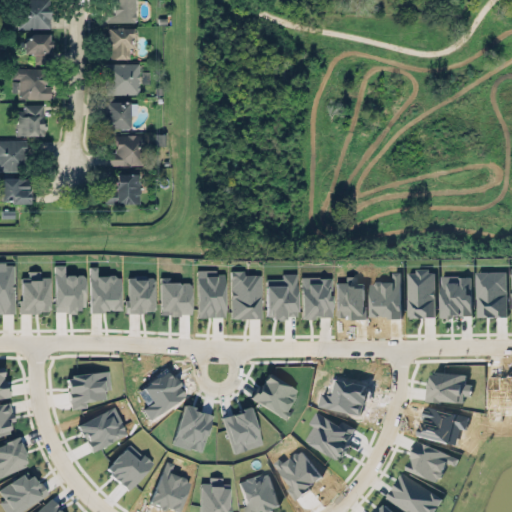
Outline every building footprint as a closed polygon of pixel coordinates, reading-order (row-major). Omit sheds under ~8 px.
[(17,27),(17,0),(49,0),(49,27),(17,27)] [(115,0),(115,2),(112,2),(112,8),(103,8),(103,22),(134,21),(134,0),(115,0)] [(106,58),(128,59),(128,47),(135,47),(135,27),(106,27),(106,58)] [(51,33),(25,33),(25,52),(32,52),(32,59),(50,59),(51,33)] [(105,63),(105,74),(106,77),(106,93),(138,92),(138,63),(105,63)] [(12,65),(47,67),(46,82),(43,82),(43,85),(50,86),(50,98),(19,96),(19,92),(11,91),(12,80),(19,80),(19,78),(12,78),(12,65)] [(105,101),(106,113),(103,113),(103,121),(106,120),(106,128),(130,128),(129,101),(105,101)] [(14,109),(23,109),(23,103),(43,103),(43,122),(46,122),(46,128),(43,128),(44,134),(38,134),(38,135),(26,135),(15,135),(14,109)] [(107,151),(107,166),(143,165),(143,153),(146,153),(145,144),(144,144),(143,134),(135,134),(135,133),(127,133),(126,134),(115,135),(115,146),(114,146),(114,150),(107,151)] [(151,145),(162,145),(162,136),(151,136),(151,145)] [(0,170),(24,171),(23,139),(0,139),(0,170)] [(138,173),(116,174),(116,180),(115,180),(115,189),(116,189),(104,190),(105,202),(117,202),(117,204),(139,203),(139,193),(140,192),(140,184),(138,182),(138,173)] [(29,202),(29,178),(1,178),(1,203),(29,202)] [(0,262),(0,313),(14,313),(13,264),(4,265),(4,262),(0,262)] [(407,272),(407,316),(435,316),(434,268),(415,269),(415,271),(407,272)] [(224,316),(223,270),(195,271),(196,317),(224,316)] [(230,318),(260,318),(260,274),(243,274),(243,270),(229,270),(230,318)] [(296,317),(295,273),(281,273),(281,278),(264,278),(265,317),(296,317)] [(471,274),(440,275),(442,315),(472,314),(471,274)] [(300,277),(300,317),(331,317),(330,276),(300,277)] [(69,409),(85,407),(84,401),(104,398),(103,389),(109,389),(107,371),(65,376),(69,409)] [(430,399),(463,400),(464,372),(430,371),(430,399)] [(125,434),(111,404),(76,421),(90,450),(125,434)] [(261,444),(249,407),(221,416),(232,453),(261,444)] [(127,490),(151,462),(141,454),(136,460),(121,447),(102,469),(127,490)] [(0,486),(0,495),(2,499),(0,500),(0,505),(3,511),(16,511),(45,496),(29,469),(0,486)] [(279,506),(269,471),(237,481),(246,511),(261,511),(279,506)] [(411,511),(434,511),(443,495),(401,472),(386,499),(411,511)] [(227,511),(228,483),(220,483),(220,477),(207,477),(207,483),(198,482),(197,511),(227,511)] [(61,511),(50,498),(34,511),(61,511)]
